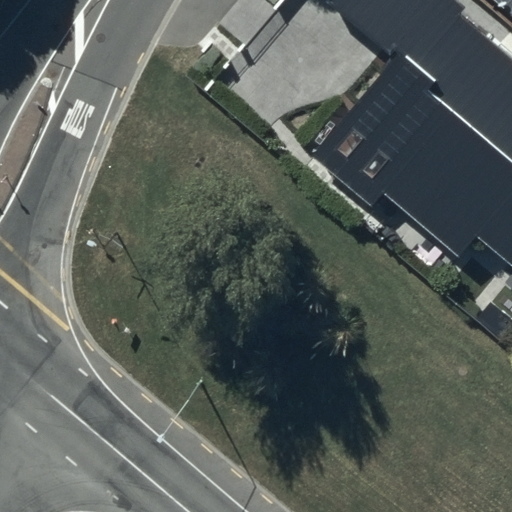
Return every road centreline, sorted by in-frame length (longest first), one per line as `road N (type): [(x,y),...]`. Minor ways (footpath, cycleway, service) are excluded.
road 1 (unclassified): [(0,348),(190,511)]
road 2 (unclassified): [(0,176),(98,0)]
